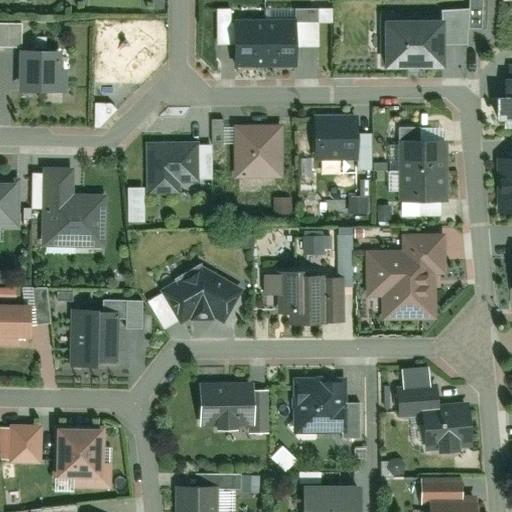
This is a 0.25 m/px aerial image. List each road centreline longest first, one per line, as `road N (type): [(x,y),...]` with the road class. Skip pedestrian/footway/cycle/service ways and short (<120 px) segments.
road 1 (residential): [(484,349),(460,103),(448,94),(218,95),(171,84)]
road 2 (residential): [(484,349),(196,352),(172,358),(134,405)]
road 3 (residential): [(171,84),(119,133),(89,143),(0,145)]
road 4 (residential): [(501,511),(484,349)]
road 5 (residential): [(134,405),(0,401)]
